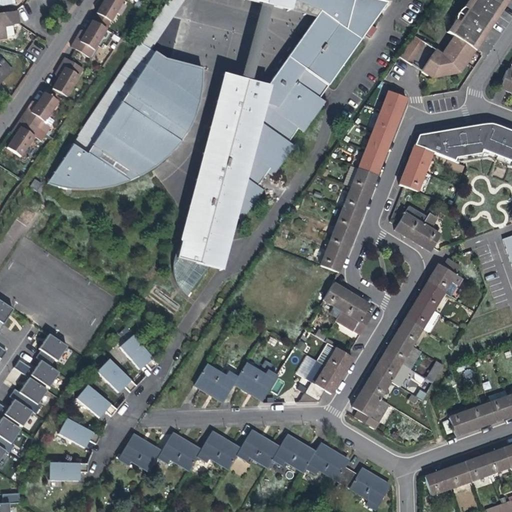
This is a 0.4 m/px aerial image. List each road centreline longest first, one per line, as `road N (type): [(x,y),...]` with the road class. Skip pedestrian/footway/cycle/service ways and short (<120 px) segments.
road 1 (residential): [(404,0),(206,295),(167,371),(118,420)]
road 2 (residential): [(333,417),(118,420)]
road 3 (residential): [(369,230),(409,131),(479,110)]
road 4 (residential): [(88,0),(0,137)]
road 5 (residential): [(333,417),(399,306)]
